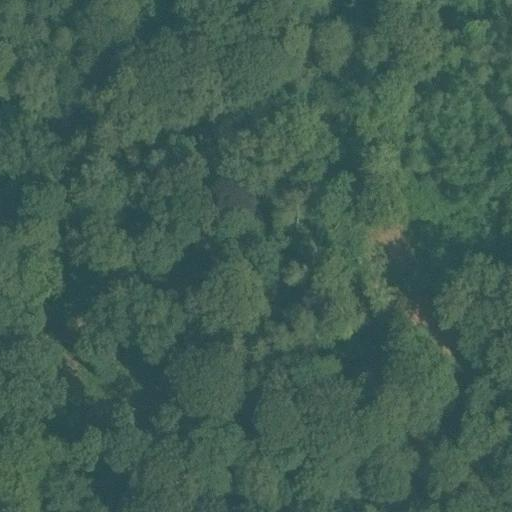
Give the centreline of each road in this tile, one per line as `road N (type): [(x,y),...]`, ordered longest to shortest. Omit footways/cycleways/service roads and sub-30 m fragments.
road 1 (track): [(45,148),(62,196),(80,216),(225,280),(257,320),(279,372),(282,446),(273,511)]
road 2 (track): [(0,162),(76,133),(126,82),(154,65),(210,53),(251,27),(272,0)]
